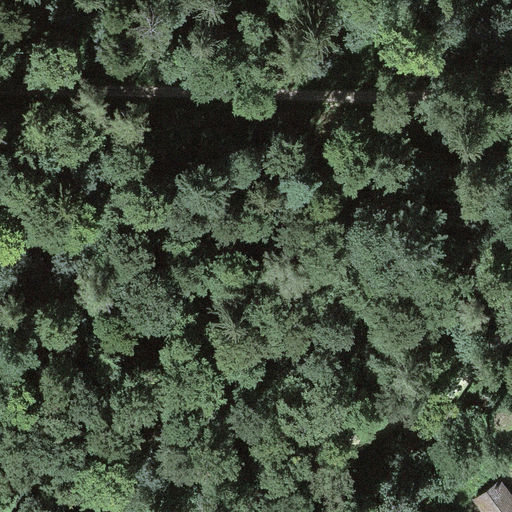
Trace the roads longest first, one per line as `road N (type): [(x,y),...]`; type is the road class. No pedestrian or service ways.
road 1 (track): [(511,99),(182,98),(0,88)]
road 2 (track): [(511,323),(433,394),(211,511)]
